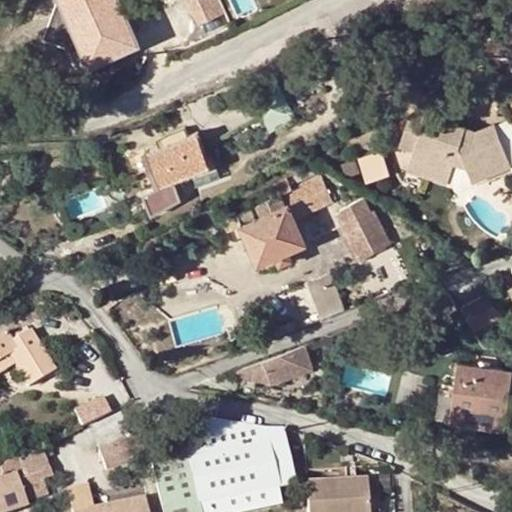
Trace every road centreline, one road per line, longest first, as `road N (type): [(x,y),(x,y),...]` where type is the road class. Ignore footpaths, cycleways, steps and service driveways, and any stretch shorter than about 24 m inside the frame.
road 1 (residential): [(2,269),(66,275),(137,383),(157,394),(393,451),(511,508)]
road 2 (unclassified): [(0,131),(57,129),(105,115),(353,0)]
road 3 (unknown): [(157,394),(80,442),(86,469),(121,492)]
